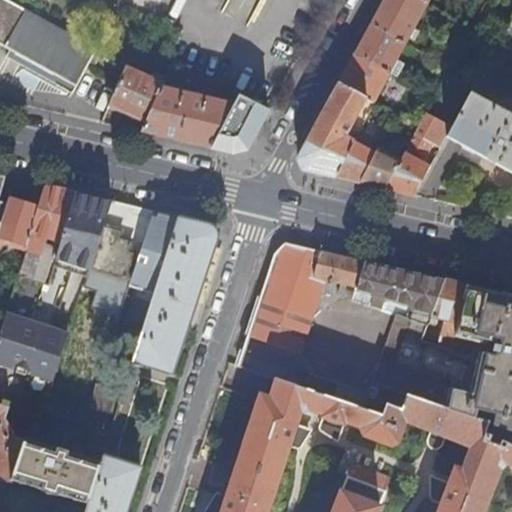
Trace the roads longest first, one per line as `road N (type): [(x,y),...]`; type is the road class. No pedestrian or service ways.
road 1 (unclassified): [(163,511),(260,198)]
road 2 (secondary): [(0,136),(260,198)]
road 3 (secondary): [(260,198),(511,257)]
road 4 (unclassified): [(260,198),(367,0)]
